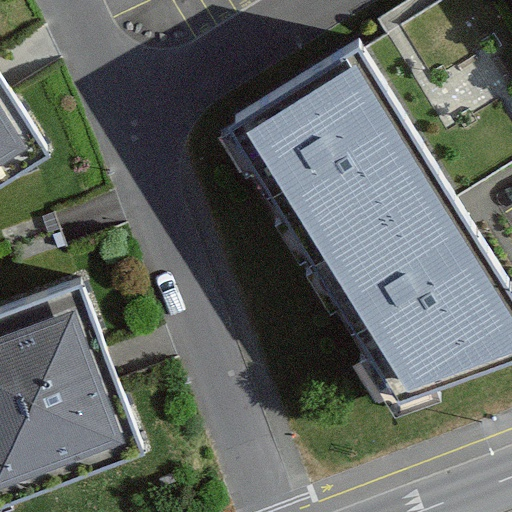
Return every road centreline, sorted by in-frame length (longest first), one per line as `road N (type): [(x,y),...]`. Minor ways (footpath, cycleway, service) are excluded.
road 1 (residential): [(265,511),(129,123)]
road 2 (residential): [(129,123),(329,0)]
road 3 (residential): [(129,123),(71,0)]
